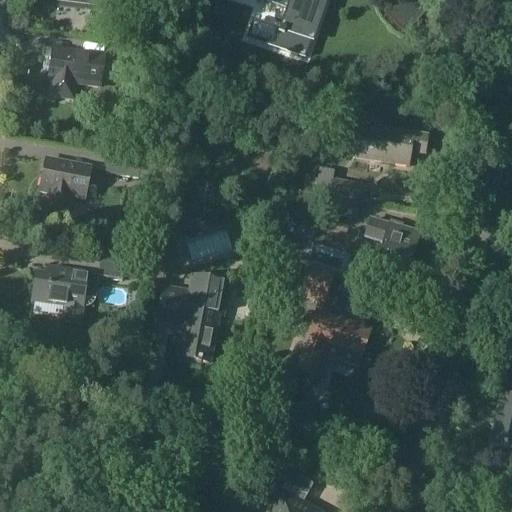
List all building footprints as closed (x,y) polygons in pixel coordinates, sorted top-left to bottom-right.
[(55,0),(55,4),(97,10),(96,15),(111,17),(112,0),(55,0)] [(257,0),(257,2),(287,12),(281,31),(278,30),(278,31),(276,35),(279,36),(275,50),(304,60),(309,44),(310,40),(323,4),(323,0),(257,0)] [(427,13),(413,0),(397,0),(383,15),(405,36),(427,13)] [(231,24),(244,30),(255,7),(242,1),(231,24)] [(152,50),(117,45),(114,72),(149,76),(152,50)] [(103,58),(51,51),(42,50),(41,59),(49,60),(47,82),(51,82),(49,97),(72,101),(74,85),(99,89),(103,58)] [(426,138),(357,128),(352,160),(406,168),(408,154),(424,156),(426,138)] [(100,129),(97,146),(117,150),(120,134),(100,129)] [(44,161),(38,195),(47,196),(44,208),(67,212),(69,200),(84,203),(90,169),(44,161)] [(129,165),(106,161),(103,175),(126,179),(129,165)] [(318,169),(313,195),(313,196),(326,198),(330,180),(332,174),(318,169)] [(330,180),(326,198),(323,214),(323,215),(354,221),(361,186),(330,180)] [(299,205),(302,193),(281,189),(278,201),(299,205)] [(302,193),(299,205),(299,208),(306,210),(323,214),(326,198),(313,196),(313,195),(302,193)] [(276,201),(274,211),(283,213),(286,204),(276,201)] [(369,221),(363,241),(381,246),(373,273),(404,283),(418,236),(369,221)] [(272,223),(272,224),(267,247),(274,248),(279,224),(272,223)] [(173,248),(185,274),(226,256),(215,230),(173,248)] [(282,242),(280,247),(282,253),(288,255),(293,252),(295,246),(293,241),(287,239),(282,242)] [(122,277),(145,281),(148,265),(124,261),(125,258),(99,254),(96,277),(96,279),(98,279),(121,283),(122,277)] [(295,296),(323,306),(334,273),(306,263),(295,296)] [(34,277),(31,303),(64,308),(63,318),(80,320),(81,310),(85,310),(89,308),(92,306),(95,301),(98,279),(96,279),(96,277),(86,276),(46,271),(45,278),(34,277)] [(276,290),(279,278),(264,274),(261,285),(276,290)] [(227,285),(193,278),(189,296),(162,291),(156,321),(184,326),(177,360),(207,365),(216,318),(220,319),(227,285)] [(302,348),(294,371),(315,378),(325,348),(360,360),(371,331),(314,310),(305,336),(304,335),(300,347),(302,348)] [(511,398),(499,396),(488,445),(508,449),(505,465),(507,466),(507,468),(511,469),(511,398)] [(275,493),(287,472),(267,461),(256,483),(275,493)] [(311,511),(300,506),(277,495),(267,511),(311,511)]
